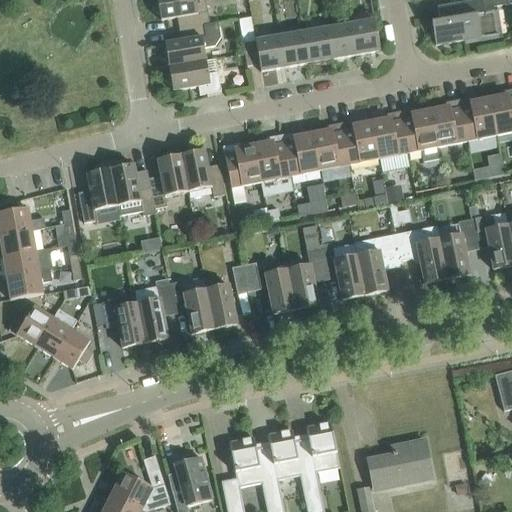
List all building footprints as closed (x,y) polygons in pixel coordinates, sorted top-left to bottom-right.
[(179,31),(209,26),(204,0),(156,0),(157,3),(151,11),(159,17),(160,22),(182,18),(184,29),(179,30),(179,31)] [(497,35),(493,8),(511,5),(510,0),(461,0),(462,5),(437,10),(439,23),(431,25),(435,47),(466,42),(466,44),(476,42),(476,40),(498,36),(498,35),(497,35)] [(356,57),(379,53),(374,22),(350,26),(356,57)] [(167,64),(168,69),(205,63),(203,50),(215,48),(221,39),(218,24),(209,26),(179,31),(184,30),(186,41),(164,45),(165,50),(159,59),(167,64)] [(332,61),(356,57),(350,26),(326,30),(332,61)] [(308,65),(332,61),(326,30),(302,34),(308,65)] [(284,69),(308,65),(302,34),(279,38),(284,69)] [(260,73),(284,69),(279,38),(255,42),(259,66),(260,73)] [(246,68),(259,66),(255,42),(242,44),(246,68)] [(208,76),(205,63),(168,69),(169,73),(163,82),(171,88),(172,93),(198,88),(199,97),(219,93),(216,75),(208,76)] [(506,97),(488,100),(496,137),(511,134),(511,91),(505,92),(506,97)] [(458,102),(466,143),(496,137),(488,100),(471,104),(470,99),(458,102)] [(430,112),(437,149),(466,143),(458,102),(447,104),(448,108),(430,112)] [(399,113),(408,155),(421,152),(423,165),(440,162),(437,149),(430,112),(412,115),(411,111),(399,113)] [(389,120),(371,124),(378,161),(408,155),(399,113),(388,116),(389,120)] [(352,123),(340,125),(349,167),(378,161),(371,124),(353,127),(352,123)] [(312,135),(319,172),(349,167),(340,125),(329,127),(330,132),(312,135)] [(293,134),(282,137),(290,178),(319,172),(312,135),(294,139),(293,134)] [(253,147),(260,184),(290,178),(282,137),(270,139),(271,143),(253,147)] [(234,146),(222,149),(230,190),(260,184),(253,147),(235,150),(234,146)] [(225,197),(224,191),(219,166),(218,166),(219,171),(208,174),(204,152),(199,153),(190,148),(185,156),(180,157),(188,194),(211,189),(213,199),(225,197)] [(148,180),(153,206),(154,211),(167,208),(165,198),(188,194),(180,157),(176,158),(167,152),(162,161),(157,162),(161,183),(150,185),(149,180),(148,180)] [(155,216),(154,211),(153,206),(148,180),(146,172),(146,176),(135,178),(133,166),(128,167),(120,162),(114,170),(110,171),(117,208),(119,219),(141,215),(142,218),(155,216)] [(78,194),(77,195),(83,225),(106,221),(104,210),(117,208),(110,171),(105,172),(97,166),(91,175),(86,176),(90,197),(79,200),(78,194)] [(489,169),(472,173),(474,182),(491,179),(489,169)] [(400,193),(386,196),(387,206),(401,203),(400,193)] [(340,210),(355,207),(353,195),(338,198),(340,210)] [(386,196),(373,198),(375,208),(387,206),(386,196)] [(303,201),(295,202),(298,214),(306,213),(303,201)] [(409,208),(391,214),(396,228),(414,221),(409,208)] [(0,214),(0,237),(45,230),(43,220),(29,222),(28,210),(0,214)] [(278,210),(267,213),(269,224),(280,222),(278,210)] [(265,211),(253,213),(255,224),(267,221),(265,211)] [(61,213),(63,226),(72,225),(69,212),(61,213)] [(493,217),(470,221),(476,248),(487,245),(492,271),(511,267),(511,249),(508,228),(496,230),(493,217)] [(460,237),(439,241),(446,281),(469,276),(464,250),(476,248),(470,221),(458,224),(460,237)] [(74,238),(72,225),(63,226),(65,239),(74,238)] [(439,241),(436,228),(395,237),(400,263),(411,261),(420,267),(423,285),(446,281),(439,241)] [(0,247),(2,259),(35,253),(32,232),(45,230),(0,237),(0,247)] [(354,245),(356,258),(364,297),(387,293),(383,272),(401,268),(400,263),(395,237),(354,245)] [(341,302),(364,297),(356,258),(334,262),(332,249),(319,252),(324,278),(336,276),(341,302)] [(2,259),(6,280),(39,274),(50,272),(53,272),(49,251),(35,253),(2,259)] [(309,268),(287,272),(295,311),(318,307),(313,280),(324,278),(319,252),(306,254),(309,268)] [(68,256),(70,269),(79,268),(77,254),(68,256)] [(267,290),(272,316),(295,311),(287,272),(286,264),(256,270),(261,291),(267,290)] [(255,265),(243,267),(249,293),(261,291),(255,265)] [(231,270),(236,293),(237,296),(249,293),(243,267),(231,270)] [(81,281),(79,268),(70,269),(73,282),(81,281)] [(50,272),(39,274),(6,280),(9,302),(43,296),(41,285),(52,283),(50,272)] [(181,283),(168,286),(174,312),(185,310),(191,336),(214,331),(206,292),(184,296),(181,283)] [(158,302),(137,306),(145,345),(168,340),(162,314),(174,312),(168,286),(156,288),(158,302)] [(214,331),(236,327),(229,287),(206,292),(214,331)] [(64,302),(77,299),(76,291),(62,293),(64,302)] [(122,350),(145,345),(137,306),(135,298),(100,305),(104,326),(116,324),(122,350)] [(35,349),(52,320),(33,308),(29,307),(25,307),(21,311),(14,322),(22,327),(16,337),(35,349)] [(58,311),(52,320),(35,349),(53,360),(71,332),(76,322),(58,311)] [(85,350),(89,343),(71,332),(53,360),(72,372),(78,362),(86,366),(93,355),(85,350)] [(511,372),(494,377),(504,413),(511,411),(511,372)] [(308,441),(294,444),(301,477),(299,478),(306,511),(323,511),(316,474),(339,470),(330,425),(306,430),(308,441)] [(283,511),(278,482),(299,478),(301,477),(294,444),(292,433),(267,438),(269,448),(256,451),(262,485),(261,485),(266,511),(283,511)] [(236,481),(221,484),(226,511),(243,511),(239,490),(261,485),(262,485),(256,451),(253,440),(229,445),(236,481)] [(392,457),(367,462),(373,490),(388,486),(389,490),(432,482),(424,442),(403,447),(404,454),(396,456),(396,454),(392,455),(392,457)] [(169,486),(176,511),(187,511),(187,508),(212,502),(200,459),(174,466),(179,484),(169,486)] [(114,489),(110,496),(141,511),(149,511),(158,509),(157,504),(168,500),(164,487),(153,490),(121,474),(120,478),(118,478),(112,487),(114,489)] [(373,511),(369,490),(357,493),(361,511),(373,511)] [(141,511),(110,496),(106,504),(103,503),(100,511),(141,511)]
